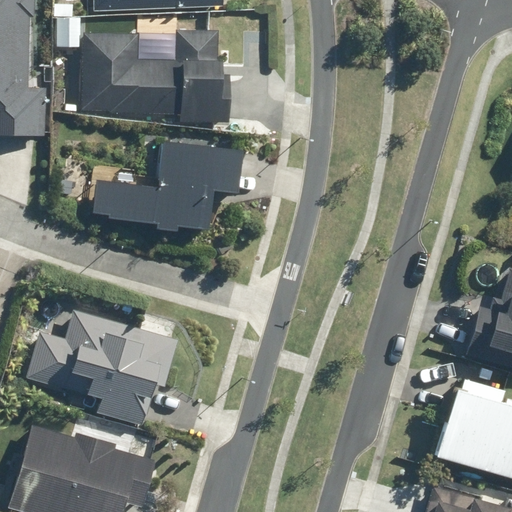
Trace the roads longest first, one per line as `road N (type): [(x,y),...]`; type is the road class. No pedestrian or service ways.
road 1 (residential): [(476,0),(328,511)]
road 2 (residential): [(281,308),(317,171),(322,0)]
road 3 (residential): [(0,222),(281,308)]
road 4 (residential): [(222,511),(281,308)]
